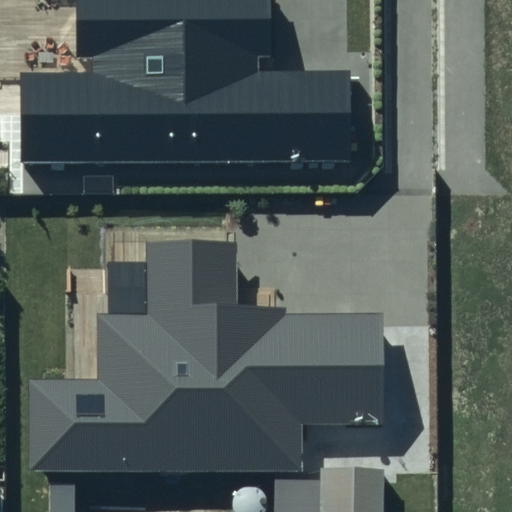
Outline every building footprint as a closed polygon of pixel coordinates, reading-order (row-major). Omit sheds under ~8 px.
[(270,0),(75,0),(77,57),(94,57),(95,73),(20,73),(21,163),(353,162),(349,70),(257,71),(258,55),(271,56),(270,0)] [(236,241),(146,241),(146,263),(106,262),(108,314),(95,314),(96,380),(29,380),(31,470),(304,472),(302,423),(383,424),(381,313),(236,312),(236,241)] [(412,244),(412,281),(465,281),(465,244),(412,244)] [(511,308),(402,306),(400,384),(511,386),(511,308)] [(511,511),(511,466),(397,464),(397,469),(396,511),(511,511)]
